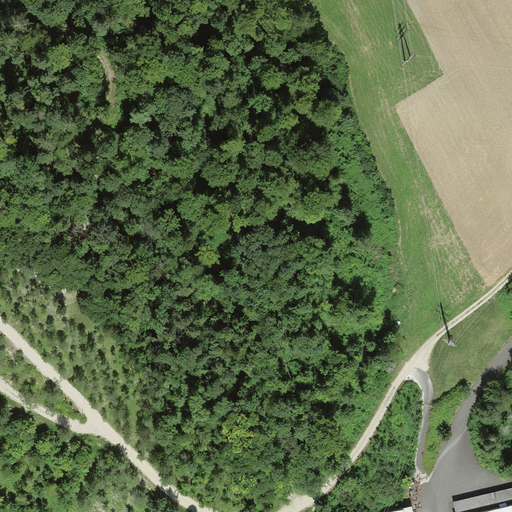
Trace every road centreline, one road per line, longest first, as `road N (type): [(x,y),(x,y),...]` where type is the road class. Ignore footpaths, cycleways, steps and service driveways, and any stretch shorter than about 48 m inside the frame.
road 1 (track): [(295,509),(211,208),(203,87),(155,68),(134,0)]
road 2 (track): [(0,17),(70,36),(97,52),(106,73),(89,138),(74,285),(57,290),(0,264)]
road 3 (track): [(511,273),(415,359),(340,476),(290,511)]
road 4 (track): [(210,511),(107,431),(0,317)]
road 5 (track): [(415,359),(429,398),(418,476),(439,494)]
